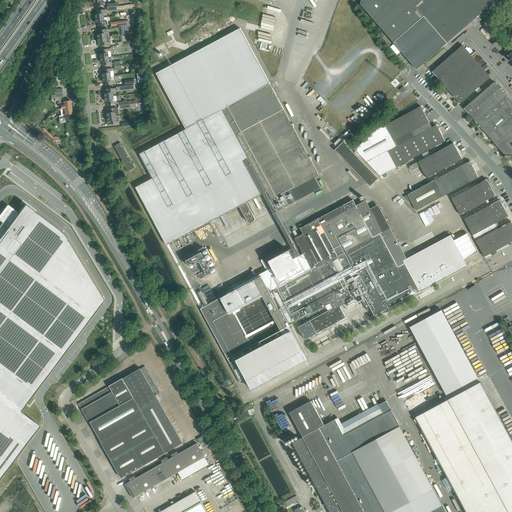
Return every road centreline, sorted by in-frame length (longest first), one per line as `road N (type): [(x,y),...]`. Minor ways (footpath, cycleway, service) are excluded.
road 1 (unclassified): [(119,505),(66,399),(134,338)]
road 2 (secondary): [(264,511),(170,347)]
road 3 (residential): [(77,181),(94,158),(77,23),(85,0)]
road 4 (motorway): [(1,127),(61,0)]
road 5 (unclassified): [(505,179),(410,76)]
